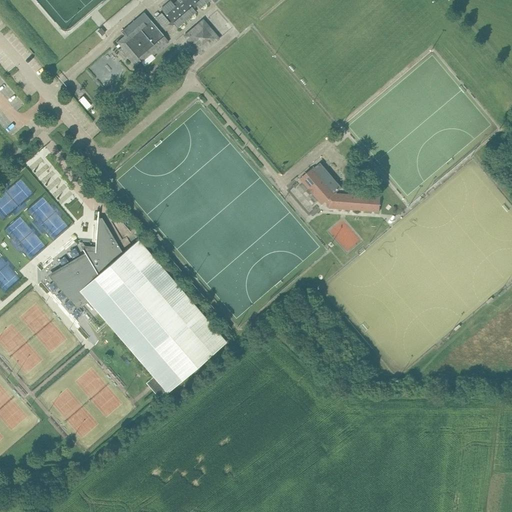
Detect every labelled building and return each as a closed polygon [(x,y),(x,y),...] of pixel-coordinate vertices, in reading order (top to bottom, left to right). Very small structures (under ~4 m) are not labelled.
[(176,0),(178,2),(174,6),(170,1),(160,9),(164,14),(163,15),(161,13),(156,17),(164,27),(168,24),(173,24),(177,28),(196,12),(191,7),(195,4),(199,8),(209,0),(211,0),(214,3),(217,0),(176,0)] [(152,55),(168,42),(144,13),(122,31),(126,35),(117,42),(124,51),(123,53),(135,66),(150,53),(152,55)] [(220,38),(202,19),(183,35),(200,55),(220,38)] [(105,78),(109,83),(121,72),(116,66),(111,70),(107,66),(111,62),(107,57),(93,69),(103,80),(105,78)] [(99,120),(95,125),(101,132),(106,128),(99,120)] [(341,188),(320,163),(314,168),(335,193),(341,188)] [(321,205),(325,202),(335,193),(314,168),(313,167),(299,179),(321,205)] [(30,200),(46,219),(68,201),(52,182),(30,200)] [(335,193),(325,202),(327,204),(326,206),(328,208),(379,212),(380,197),(336,194),(335,193)] [(85,256),(57,272),(77,305),(87,299),(89,302),(112,328),(153,376),(146,383),(149,386),(151,389),(155,393),(157,396),(158,397),(165,391),(167,393),(226,342),(138,240),(136,242),(122,253),(101,218),(98,218),(98,211),(97,211),(97,221),(96,226),(95,247),(94,251),(84,251),(83,249),(82,250),(84,253),(85,256)]
